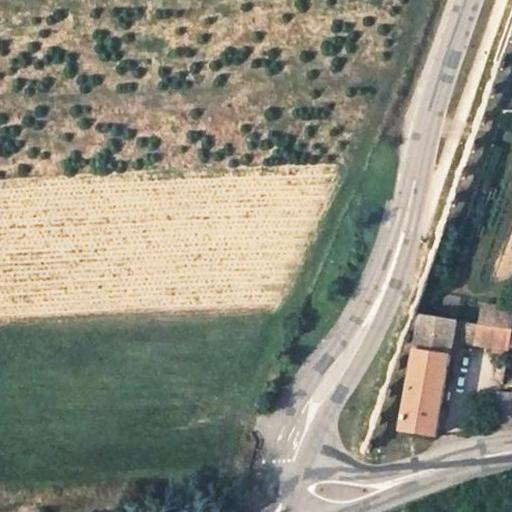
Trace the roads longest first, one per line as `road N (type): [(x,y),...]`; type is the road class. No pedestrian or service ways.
road 1 (tertiary): [(404,231),(429,110),(466,0)]
road 2 (tertiary): [(322,433),(407,262),(404,231)]
road 3 (tertiary): [(404,231),(351,330),(301,391)]
road 4 (secondary): [(341,511),(462,462)]
road 5 (tertiary): [(301,391),(258,511)]
